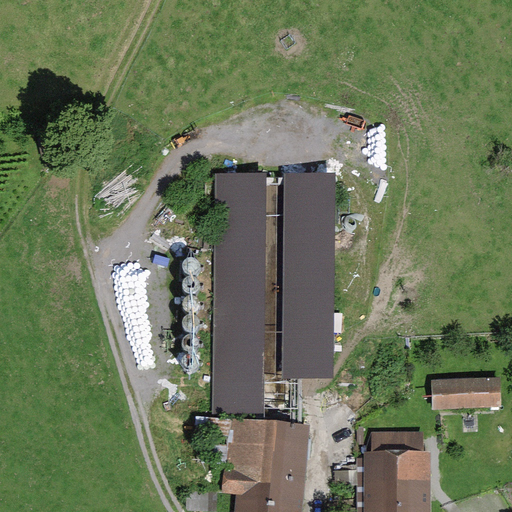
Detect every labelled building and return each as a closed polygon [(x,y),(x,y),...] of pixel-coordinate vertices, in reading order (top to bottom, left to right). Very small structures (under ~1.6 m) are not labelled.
[(269,173),(214,174),(214,412),(269,412),(269,173)] [(340,176),(285,176),(285,378),(340,378),(340,176)] [(349,232),(351,232),(354,231),(355,230),(357,227),(357,225),(357,222),(355,220),(354,218),(351,218),(349,217),(347,218),(345,219),(343,221),(342,223),(342,226),(343,228),(344,230),(346,231),(349,232)] [(183,273),(184,275),(186,277),(188,279),(190,280),(193,280),(196,279),(198,277),(199,275),(200,272),(199,269),(198,267),(196,265),(194,264),(191,264),(189,264),(186,265),(185,267),(184,270),(183,273)] [(186,292),(186,295),(188,297),(190,298),(193,299),(196,299),(198,298),(200,296),(201,294),(202,291),(202,289),(200,286),(199,285),(196,283),(194,283),(191,284),(189,285),(187,287),(186,289),(186,292)] [(185,311),(186,313),(188,316),(190,317),(192,318),(195,318),(198,317),(200,315),(201,313),(202,310),(201,307),(200,305),(198,303),(196,302),(193,302),(191,302),(188,304),(187,305),(186,308),(185,311)] [(186,331),(186,333),(188,335),(190,337),(193,338),(195,338),(198,337),(200,335),(201,333),(202,330),(201,327),(200,325),(198,323),(196,322),(194,322),(191,322),(189,323),(187,325),(186,328),(186,331)] [(185,348),(186,351),(188,353),(190,354),(192,355),(195,355),(198,354),(200,352),(201,350),(202,347),(201,345),(200,343),(198,341),(196,340),(193,339),(191,340),(188,341),(187,343),(186,345),(185,348)] [(182,368),(183,370),(185,373),(187,374),(189,375),(192,375),(195,374),(197,372),(198,370),(199,367),(198,365),(197,362),(195,361),(193,359),(190,359),(188,360),(185,361),(184,363),(183,365),(182,368)] [(494,381),(427,386),(430,416),(497,410),(494,381)] [(302,511),(310,428),(232,421),(222,495),(236,497),(234,511),(302,511)] [(423,511),(424,431),(360,431),(359,511),(423,511)] [(216,511),(217,492),(186,491),(185,511),(216,511)]
